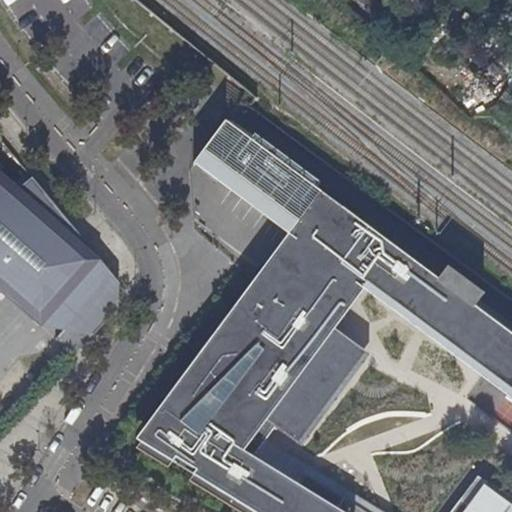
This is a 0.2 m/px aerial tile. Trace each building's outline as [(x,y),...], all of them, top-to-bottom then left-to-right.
[(323,183),(257,134),(229,172),(243,183),(293,220),(303,207),(318,188),(323,183)] [(105,260),(38,179),(25,190),(0,168),(0,286),(0,287),(46,327),(105,260)] [(200,462),(192,474),(254,511),(383,511),(307,464),(301,476),(256,447),(336,340),(317,323),(361,265),(441,326),(471,299),(358,217),(318,188),(303,207),(316,217),(312,218),(309,219),(305,223),(302,226),(300,231),(300,237),(302,241),(305,244),(312,246),(281,289),(266,275),(140,442),(172,461),(179,450),(200,462)] [(123,304),(123,281),(105,260),(46,327),(98,331),(123,304)] [(511,329),(477,303),(453,335),(511,378),(504,390),(511,395),(511,329)] [(511,511),(511,488),(476,468),(442,511),(511,511)]
